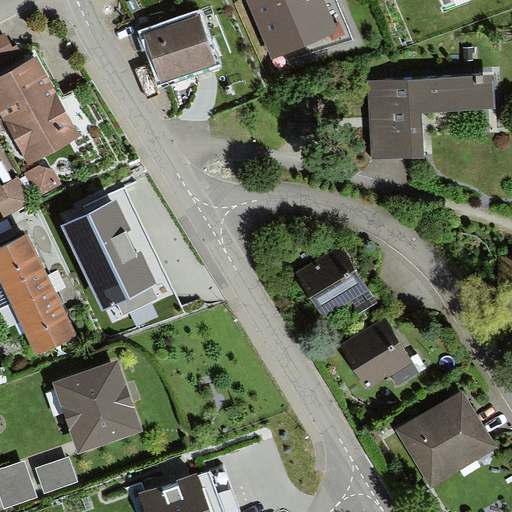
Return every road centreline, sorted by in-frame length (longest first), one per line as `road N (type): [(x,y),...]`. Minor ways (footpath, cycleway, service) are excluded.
road 1 (residential): [(207,213),(284,197),(370,216),(413,244),(449,288),(511,392)]
road 2 (tertiary): [(207,213),(369,471)]
road 3 (tertiary): [(80,0),(207,213)]
